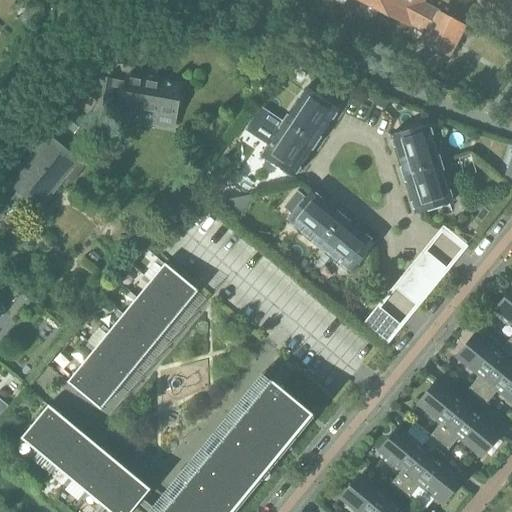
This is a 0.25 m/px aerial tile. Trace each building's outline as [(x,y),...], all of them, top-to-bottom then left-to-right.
[(459,42),(465,30),(463,29),(464,27),(428,8),(424,14),(418,10),(423,0),(357,0),(352,11),(372,22),(378,10),(409,27),(411,24),(428,33),(423,43),(448,56),(456,41),(459,42)] [(510,25),(511,22),(511,0),(483,0),(482,3),(510,25)] [(126,82),(114,80),(113,88),(124,90),(121,109),(175,119),(181,85),(127,76),(126,82)] [(109,107),(113,88),(114,80),(100,78),(95,105),(109,107)] [(336,113),(338,110),(329,103),(330,102),(317,93),(316,95),(306,89),(304,92),(303,91),(298,97),(300,98),(288,115),(287,114),(282,121),(317,144),(322,138),(320,137),(331,120),(333,121),(337,114),(336,113)] [(388,102),(378,97),(375,104),(385,109),(388,102)] [(56,120),(74,134),(84,120),(66,106),(56,120)] [(313,151),(317,144),(282,121),(278,128),(279,129),(268,146),(266,145),(262,152),(264,153),(261,156),(271,162),(270,164),(283,172),(284,171),(293,177),(295,174),(297,175),(301,168),(300,167),(311,150),(313,151)] [(399,168),(402,175),(442,163),(439,155),(437,156),(431,136),(433,136),(431,128),(429,128),(428,125),(417,128),(416,126),(401,131),(402,133),(391,136),(393,140),(391,140),(393,148),(395,147),(401,167),(399,168)] [(40,209),(79,160),(48,134),(8,183),(40,209)] [(451,198),(453,198),(450,190),(448,191),(442,171),(444,171),(442,163),(402,175),(404,183),(406,183),(412,202),(410,202),(413,210),(414,210),(416,213),(426,210),(427,212),(442,207),(441,205),(452,202),(451,198)] [(344,216),(337,211),(336,212),(320,199),(322,198),(315,193),(314,194),(311,192),(306,198),(297,191),(283,208),(292,215),(287,221),(290,224),(289,225),(295,230),(296,229),(312,242),(311,243),(317,248),(344,216)] [(350,221),(344,216),(317,248),(323,254),(325,252),(340,265),(339,266),(345,272),(346,270),(350,273),(357,264),(358,265),(368,253),(367,252),(374,243),(371,241),(372,239),(366,234),(365,236),(349,223),(350,221)] [(421,279),(435,262),(424,252),(410,269),(421,279)] [(183,309),(198,291),(165,264),(164,264),(157,259),(154,263),(161,268),(150,281),(183,309)] [(435,262),(421,279),(432,288),(446,271),(435,262)] [(421,279),(410,269),(396,286),(407,295),(421,279)] [(183,309),(150,281),(144,276),(141,279),(147,285),(137,298),(170,325),(183,309)] [(432,288),(421,279),(407,295),(418,305),(432,288)] [(134,301),(123,314),(123,315),(156,342),(170,325),(137,298),(130,292),(127,296),(134,301)] [(511,347),(511,302),(501,315),(511,324),(511,336),(506,343),(511,347)] [(120,318),(109,331),(142,359),(156,342),(123,315),(123,314),(116,309),(113,313),(120,318)] [(364,326),(375,335),(389,318),(377,309),(364,326)] [(386,344),(400,327),(389,318),(375,335),(386,344)] [(106,335),(96,348),(95,348),(129,375),(142,359),(109,331),(103,326),(100,329),(106,335)] [(468,390),(477,397),(508,360),(482,339),(481,340),(475,335),(463,351),(469,355),(462,363),(479,376),(468,390)] [(93,351),(82,364),(82,365),(115,392),(129,375),(95,348),(96,348),(89,342),(86,346),(93,351)] [(511,347),(506,343),(501,349),(510,357),(511,354),(511,347)] [(115,392),(82,365),(82,364),(75,359),(72,363),(79,368),(67,382),(100,410),(115,392)] [(511,363),(508,360),(477,397),(485,405),(497,391),(511,403),(511,363)] [(311,416),(312,415),(271,380),(270,381),(172,499),(164,493),(148,511),(232,511),(311,416)] [(438,444),(469,407),(443,386),(424,410),(440,423),(429,437),(438,444)] [(468,390),(464,395),(472,402),(477,397),(468,390)] [(32,459),(65,419),(48,405),(21,439),(35,450),(30,457),(32,459)] [(495,428),(469,407),(438,444),(447,452),(458,438),(475,452),(495,428)] [(82,433),(65,419),(32,459),(33,460),(39,453),(52,464),(46,471),(49,473),(82,433)] [(98,447),(82,433),(49,473),(50,474),(56,467),(68,478),(63,484),(65,486),(98,447)] [(399,492),(430,454),(405,433),(385,457),(402,470),(390,484),(393,487),(399,492)] [(438,444),(429,437),(425,442),(434,449),(438,444)] [(82,500),(115,460),(98,447),(65,486),(67,488),(72,481),(85,492),(80,498),(82,500)] [(456,475),(430,454),(399,492),(408,499),(420,485),(436,499),(442,491),(448,496),(460,481),(455,476),(456,475)] [(96,511),(100,511),(132,474),(115,460),(82,500),(83,501),(89,495),(102,505),(96,511)] [(132,474),(100,511),(102,511),(105,508),(109,511),(131,511),(150,489),(132,474)] [(382,511),(391,501),(366,480),(346,504),(356,511),(382,511)] [(395,497),(399,492),(393,487),(390,484),(386,489),(395,497)] [(404,511),(391,501),(382,511),(404,511)]
